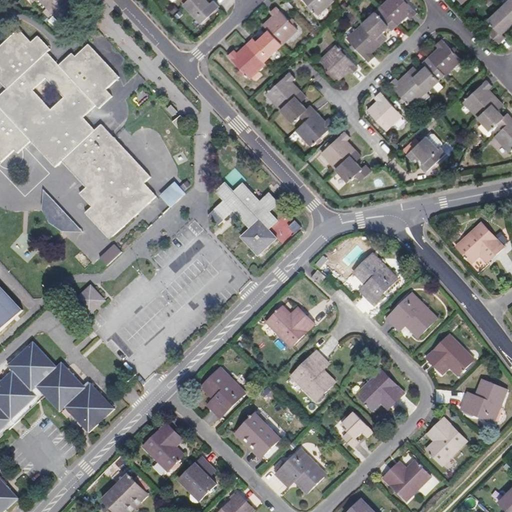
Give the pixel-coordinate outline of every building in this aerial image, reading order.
[(36,0),(38,2),(40,1),(47,8),(44,12),(49,18),(53,14),(60,21),(77,6),(71,0),(36,0)] [(203,25),(220,8),(214,1),(210,4),(206,0),(189,0),(184,5),(203,25)] [(334,1),(333,0),(305,0),(319,15),(334,1)] [(417,13),(405,0),(389,0),(382,7),(389,14),(398,24),(408,14),(412,18),(417,13)] [(511,0),(510,0),(501,9),(511,19),(511,0)] [(295,8),(289,1),(285,5),(292,11),(295,8)] [(283,45),(298,30),(277,7),(271,13),(274,16),(264,25),(270,31),(283,45)] [(511,19),(501,9),(488,20),(495,28),(489,34),(498,43),(505,37),(502,34),(508,27),(511,31),(511,19)] [(392,30),(398,24),(389,14),(383,19),(376,12),(364,24),(381,43),(387,38),(382,32),(388,26),(392,30)] [(381,43),(364,24),(347,38),(369,62),(375,56),(372,52),(381,43)] [(157,197),(143,182),(149,176),(100,123),(94,129),(82,116),(95,104),(98,108),(112,95),(105,89),(119,76),(88,43),(75,55),(72,52),(58,65),(47,52),(50,49),(37,36),(31,42),(18,29),(0,45),(0,83),(6,89),(0,94),(0,162),(1,163),(14,150),(18,154),(31,142),(55,168),(62,162),(86,188),(80,194),(92,208),(86,214),(110,240),(138,215),(135,211),(146,201),(149,204),(157,197)] [(264,62),(283,45),(270,31),(257,43),(253,38),(247,44),(264,62)] [(446,75),(462,61),(443,40),(436,45),(439,49),(430,58),(444,73),(446,75)] [(250,78),(265,63),(264,62),(247,44),(238,53),(235,49),(228,55),(250,78)] [(358,68),(337,45),(321,60),(339,79),(348,70),(351,74),(358,68)] [(428,93),(440,81),(438,79),(444,73),(430,58),(424,64),(427,67),(421,73),(416,68),(410,73),(428,93)] [(281,110),(301,92),(292,82),(296,79),(290,72),(266,94),(281,110)] [(428,93),(410,73),(400,82),(397,78),(390,84),(412,107),(421,99),(424,102),(431,96),(428,93)] [(440,81),(446,75),(444,73),(438,79),(440,81)] [(478,118),(498,100),(489,90),(493,86),(487,80),(463,101),(478,118)] [(308,110),(301,103),(306,97),(301,92),(281,110),(293,123),(301,116),(306,122),(317,112),(311,107),(308,110)] [(387,130),(403,115),(382,92),(375,98),(379,101),(369,111),(387,130)] [(502,130),(511,120),(511,118),(508,114),(504,118),(498,111),(504,106),(498,100),(478,118),(490,131),(497,124),(502,130)] [(175,111),(169,105),(164,109),(170,116),(175,111)] [(311,146),(335,125),(329,119),(325,122),(317,112),(306,122),(297,130),(311,146)] [(177,130),(185,123),(178,115),(170,122),(177,130)] [(510,152),(511,149),(511,120),(502,130),(495,136),(510,152)] [(336,169),(356,151),(347,142),(351,138),(345,132),(322,154),(336,169)] [(431,135),(428,138),(438,147),(442,143),(434,135),(431,135)] [(428,138),(428,137),(408,155),(414,161),(419,156),(425,162),(421,166),(428,172),(438,163),(447,154),(441,149),(440,150),(438,147),(430,139),(428,138)] [(362,169),(356,163),(362,157),(356,151),(336,169),(349,183),(356,176),(362,182),(372,173),(365,166),(362,169)] [(330,181),(338,190),(346,182),(339,174),(330,181)] [(186,180),(179,186),(184,192),(191,185),(186,180)] [(175,183),(162,195),(172,206),(185,195),(185,194),(175,183)] [(277,220),(269,211),(278,203),(269,193),(260,202),(243,184),(234,192),(226,183),(217,192),(225,201),(216,209),(224,218),(224,219),(234,210),(250,228),(241,237),(259,255),(277,238),(268,229),(277,220)] [(83,232),(44,190),(43,211),(49,225),(62,232),(83,232)] [(138,215),(149,204),(146,201),(135,211),(138,215)] [(218,224),(224,218),(216,209),(210,216),(218,224)] [(295,233),(301,227),(295,221),(288,227),(295,233)] [(505,248),(482,223),(456,247),(472,264),(481,256),(484,253),(491,260),(505,248)] [(115,245),(104,254),(110,262),(122,252),(115,245)] [(82,251),(75,256),(83,268),(90,263),(82,251)] [(398,279),(373,253),(353,273),(365,285),(369,289),(363,295),(373,305),(398,279)] [(491,260),(484,253),(481,256),(488,263),(491,260)] [(480,274),(488,265),(480,258),(472,267),(480,274)] [(321,285),(327,278),(319,271),(312,278),(321,285)] [(104,296),(93,284),(77,298),(88,310),(91,308),(104,296)] [(363,295),(369,289),(365,285),(359,291),(363,295)] [(438,319),(413,293),(387,319),(396,328),(403,322),(406,326),(419,339),(438,319)] [(0,327),(17,312),(0,294),(0,327)] [(96,309),(107,299),(104,296),(91,308),(88,310),(91,313),(96,309)] [(292,348),(316,325),(303,311),(295,318),(292,315),(284,306),(267,323),(292,348)] [(295,318),(303,311),(299,307),(292,315),(295,318)] [(401,332),(406,326),(403,322),(396,328),(401,332)] [(475,359),(451,334),(427,358),(440,371),(447,364),(451,368),(458,376),(475,359)] [(31,391),(57,367),(34,343),(8,366),(12,370),(0,381),(0,511),(3,511),(18,499),(0,479),(0,430),(36,396),(31,391)] [(336,383),(324,371),(320,367),(326,361),(317,351),(291,377),(317,403),(336,383)] [(324,371),(330,365),(326,361),(320,367),(324,371)] [(0,468),(0,440),(46,398),(59,413),(65,408),(46,387),(66,368),(62,363),(57,367),(31,391),(36,396),(0,430),(0,468)] [(444,375),(451,368),(447,364),(440,371),(444,375)] [(66,368),(46,387),(65,408),(89,433),(115,409),(91,383),(90,383),(89,382),(84,385),(86,387),(85,388),(66,368)] [(221,419),(246,393),(221,368),(202,387),(214,399),(218,403),(212,409),(221,419)] [(391,395),(399,387),(383,371),(358,395),(381,419),(394,406),(387,399),(391,395)] [(494,423),(508,389),(483,379),(476,395),(474,400),(466,397),(461,409),(494,423)] [(474,400),(476,395),(469,392),(466,397),(474,400)] [(398,403),(391,395),(387,399),(394,406),(398,403)] [(212,409),(218,403),(214,399),(208,405),(212,409)] [(357,438),(363,432),(368,437),(374,432),(355,413),(342,425),(349,433),(344,438),(354,448),(360,442),(357,438)] [(265,456),(281,440),(256,414),(235,434),(244,442),(247,438),(265,456)] [(442,466),(467,441),(444,418),(431,430),(438,438),(434,441),(426,449),(442,466)] [(177,447),(174,444),(181,437),(168,424),(144,447),(169,472),(186,456),(177,447)] [(438,438),(431,430),(427,434),(434,441),(438,438)] [(177,447),(185,440),(181,437),(174,444),(177,447)] [(265,456),(247,438),(244,442),(261,460),(265,456)] [(326,474),(301,449),(275,474),(284,483),(291,477),(294,481),(306,493),(326,474)] [(407,501),(432,477),(408,453),(395,465),(402,473),(399,477),(391,485),(407,501)] [(219,486),(210,477),(206,474),(213,467),(204,458),(180,481),(193,494),(192,495),(192,500),(195,504),(200,504),(219,486)] [(402,473),(395,465),(391,469),(399,477),(402,473)] [(210,477),(217,471),(213,467),(206,474),(210,477)] [(114,511),(124,511),(137,499),(141,503),(149,495),(129,475),(103,500),(114,511)] [(288,487),(294,481),(291,477),(284,483),(288,487)] [(511,511),(511,490),(507,495),(511,499),(503,507),(507,511),(511,511)] [(246,511),(252,507),(239,494),(220,511),(246,511)] [(503,507),(511,499),(507,495),(499,503),(503,507)] [(132,511),(141,503),(137,499),(124,511),(132,511)] [(374,511),(362,499),(348,511),(374,511)]
